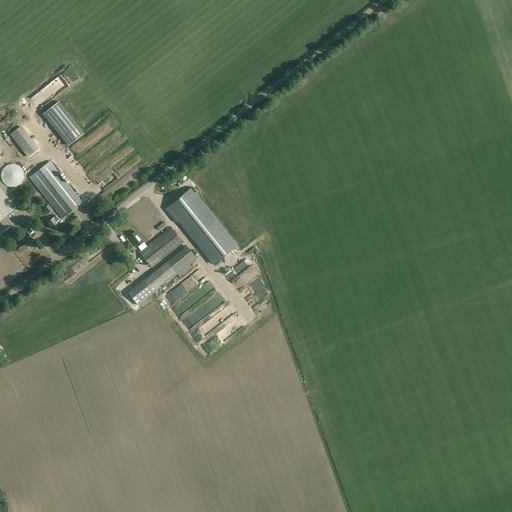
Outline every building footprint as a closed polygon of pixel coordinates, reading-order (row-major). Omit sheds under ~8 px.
[(84,133),(59,102),(43,114),(68,146),(84,133)] [(86,147),(116,124),(111,117),(81,140),(86,147)] [(34,120),(28,123),(36,139),(42,136),(34,120)] [(39,148),(21,126),(10,134),(28,157),(39,148)] [(84,167),(100,155),(96,150),(80,161),(84,167)] [(50,161),(30,177),(62,219),(83,203),(50,161)] [(24,178),(24,176),(24,174),(23,172),(22,170),(21,168),(18,166),(16,165),(14,165),(12,164),(10,165),(9,165),(7,166),(4,168),(3,169),(2,171),(1,174),(1,176),(1,178),(2,180),(3,182),(4,184),(6,185),(9,186),(10,187),(12,187),(14,187),(16,186),(19,185),(21,184),(22,182),(23,180),(24,178)] [(98,177),(104,172),(99,166),(93,172),(98,177)] [(236,249),(238,246),(191,188),(165,209),(176,222),(178,220),(213,264),(234,247),(236,249)] [(0,219),(13,210),(0,193),(0,219)] [(137,204),(131,208),(141,220),(146,216),(137,204)] [(48,222),(53,229),(59,225),(57,222),(60,220),(57,216),(54,218),(48,222)] [(183,242),(171,227),(147,246),(143,242),(144,242),(135,231),(129,236),(137,247),(139,245),(143,249),(139,252),(152,267),(183,242)] [(32,239),(27,233),(23,236),(25,238),(15,246),(16,247),(15,248),(15,249),(16,251),(17,252),(18,251),(19,251),(20,252),(28,247),(32,244),(29,241),(32,239)] [(197,259),(187,246),(143,280),(153,293),(177,274),(180,277),(191,268),(189,265),(197,259)] [(78,272),(73,267),(65,274),(70,279),(78,272)] [(206,277),(202,270),(183,282),(187,289),(206,277)] [(206,277),(201,283),(204,286),(210,280),(206,277)] [(183,286),(170,294),(175,301),(187,294),(183,286)]
